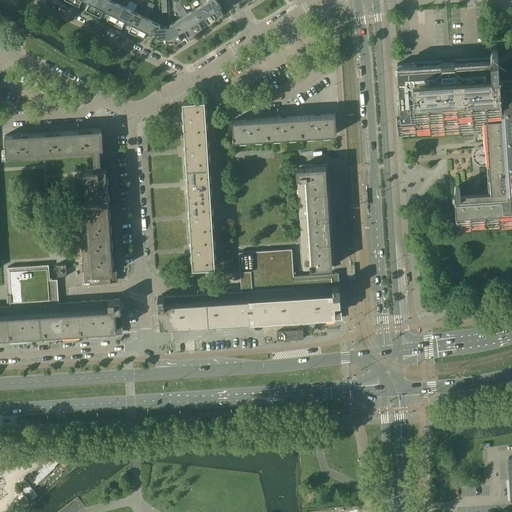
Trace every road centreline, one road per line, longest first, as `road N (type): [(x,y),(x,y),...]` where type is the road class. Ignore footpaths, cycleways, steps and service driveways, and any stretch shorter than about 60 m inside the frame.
road 1 (secondary): [(0,410),(385,392)]
road 2 (secondary): [(356,0),(385,353)]
road 3 (secondary): [(400,352),(375,0)]
road 4 (residential): [(132,114),(148,348)]
road 5 (secondary): [(385,353),(178,372)]
road 6 (secondary): [(178,372),(0,383)]
road 7 (residential): [(189,79),(31,0)]
road 8 (residential): [(148,348),(0,356)]
road 9 (residential): [(132,114),(0,47)]
road 10 (tertiary): [(407,511),(400,391)]
road 11 (tertiary): [(385,392),(388,511)]
